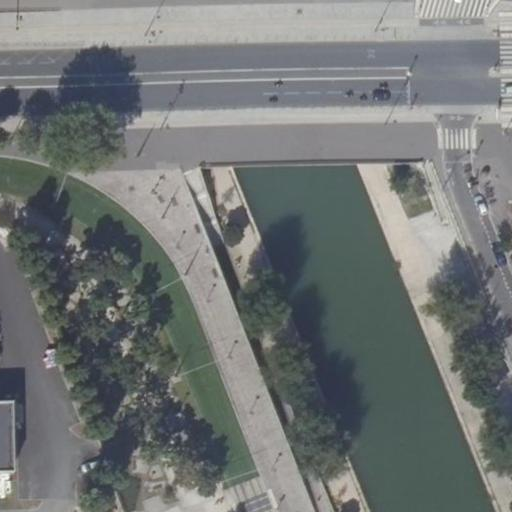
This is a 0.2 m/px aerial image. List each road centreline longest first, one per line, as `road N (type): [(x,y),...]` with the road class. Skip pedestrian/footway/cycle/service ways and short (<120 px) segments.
road 1 (primary): [(0,84),(454,71)]
road 2 (residential): [(511,323),(457,184),(454,71)]
